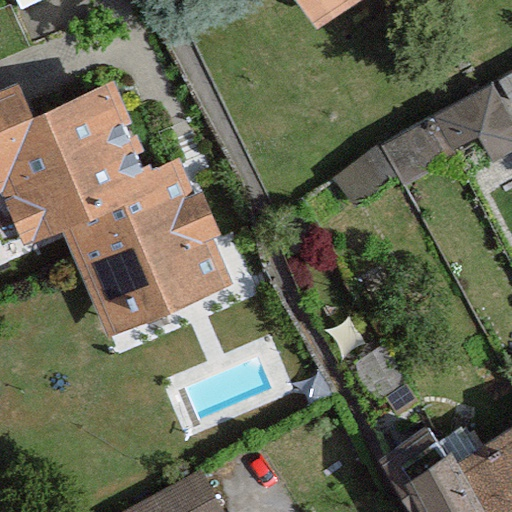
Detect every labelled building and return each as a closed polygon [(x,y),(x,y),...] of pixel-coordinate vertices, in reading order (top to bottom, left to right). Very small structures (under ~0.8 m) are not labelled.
[(342,0),(317,0),(325,12),(342,0)] [(511,129),(486,82),(384,138),(403,172),(478,130),(490,151),(511,139),(511,129)] [(0,181),(28,241),(161,180),(118,87),(33,126),(13,84),(0,90),(0,181)] [(217,274),(182,188),(75,232),(110,317),(217,274)] [(511,511),(511,430),(446,465),(475,511),(511,511)] [(389,474),(414,511),(475,511),(446,465),(433,446),(389,474)] [(214,511),(193,475),(126,511),(214,511)]
